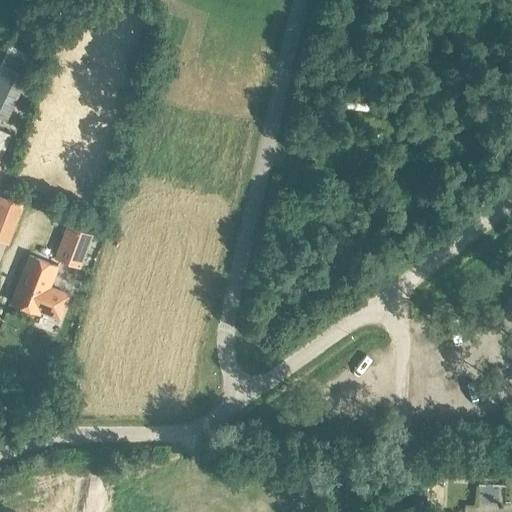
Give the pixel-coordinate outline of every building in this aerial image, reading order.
[(0,20),(0,44),(6,48),(16,30),(0,20)] [(27,75),(0,64),(0,65),(0,157),(11,134),(0,128),(0,120),(1,118),(6,121),(27,75)] [(344,117),(343,122),(382,128),(383,123),(344,117)] [(0,196),(0,241),(8,245),(23,205),(0,196)] [(56,258),(79,268),(92,233),(68,225),(56,258)] [(29,256),(11,303),(38,313),(39,311),(58,319),(68,295),(48,287),(56,266),(29,256)] [(104,511),(105,501),(75,501),(75,511),(104,511)]
